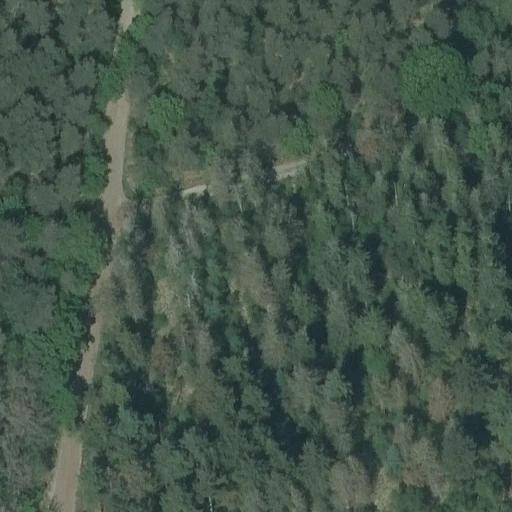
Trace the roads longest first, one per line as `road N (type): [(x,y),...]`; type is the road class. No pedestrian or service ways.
road 1 (track): [(511,103),(0,249)]
road 2 (track): [(133,0),(61,511)]
